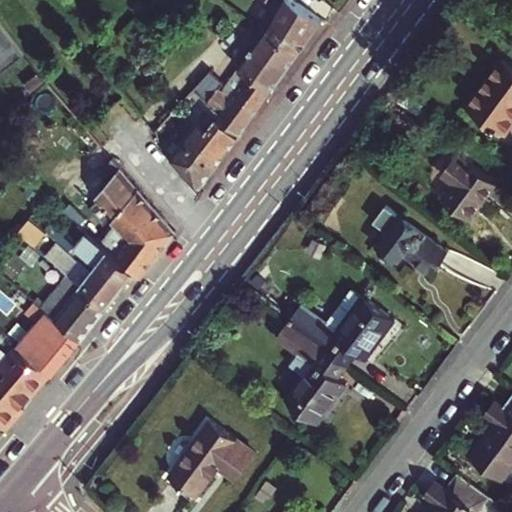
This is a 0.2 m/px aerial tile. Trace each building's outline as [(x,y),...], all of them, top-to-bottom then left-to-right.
[(277,11),(267,30),(298,53),(324,19),(295,0),(274,0),(281,4),(277,11)] [(281,4),(274,0),(273,0),(269,6),(277,11),(281,4)] [(0,76),(26,56),(0,22),(0,76)] [(240,67),(247,71),(272,88),(298,53),(267,30),(240,67)] [(511,63),(504,57),(468,105),(504,132),(511,121),(511,63)] [(231,93),(224,88),(222,90),(219,88),(208,102),(239,134),(272,88),(247,71),(231,93)] [(212,73),(198,92),(206,100),(208,102),(219,88),(224,81),(212,73)] [(198,92),(194,88),(187,97),(198,109),(206,100),(198,92)] [(198,109),(182,125),(216,165),(239,134),(208,102),(206,100),(198,109)] [(216,165),(182,125),(161,148),(194,184),(200,175),(205,180),(216,165)] [(496,180),(458,152),(443,172),(454,181),(444,196),(470,215),(496,180)] [(117,220),(101,241),(136,271),(142,276),(177,231),(172,224),(125,170),(97,197),(117,220)] [(48,196),(32,215),(93,271),(99,264),(125,284),(136,271),(101,241),(48,196)] [(430,268),(445,248),(384,204),(372,220),(387,231),(379,241),(401,258),(406,250),(430,268)] [(35,245),(43,252),(108,306),(125,284),(99,264),(93,271),(32,215),(18,231),(35,245)] [(35,245),(29,251),(38,258),(43,252),(35,245)] [(65,279),(44,307),(82,338),(108,306),(43,252),(38,258),(65,279)] [(302,302),(288,321),(348,364),(357,352),(365,357),(394,317),(365,295),(349,317),(346,315),(343,312),(340,311),(336,311),(333,312),(330,314),(328,317),(326,320),(302,302)] [(28,330),(18,342),(20,343),(51,372),(53,373),(57,369),(82,338),(44,307),(35,299),(26,311),(37,320),(28,330)] [(348,364),(288,321),(277,336),(299,352),(290,364),(305,375),(287,399),(318,421),(347,381),(340,375),(348,364)] [(0,421),(7,427),(26,406),(20,400),(29,389),(33,392),(51,372),(20,343),(0,366),(0,421)] [(20,400),(26,406),(27,404),(35,395),(33,392),(29,389),(20,400)] [(503,479),(511,465),(511,411),(495,398),(484,412),(495,420),(470,455),(503,479)] [(254,450),(213,420),(171,475),(197,494),(214,472),(216,474),(223,466),(236,476),(254,450)] [(477,511),(490,494),(457,470),(445,485),(435,478),(424,492),(436,501),(427,511),(477,511)]
